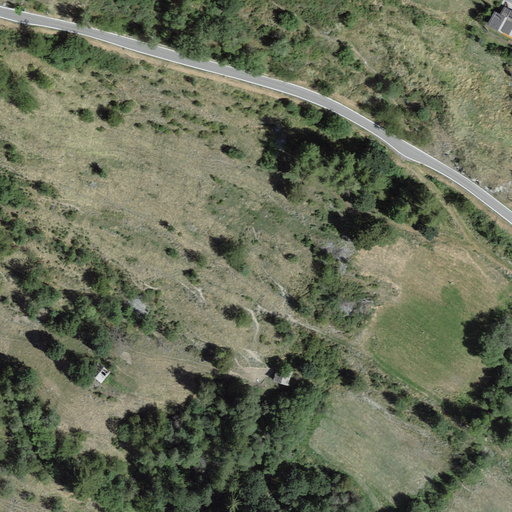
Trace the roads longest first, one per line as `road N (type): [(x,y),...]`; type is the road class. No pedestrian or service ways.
road 1 (tertiary): [(0,11),(297,90),(359,119),(511,217)]
road 2 (track): [(511,464),(447,406),(347,341)]
